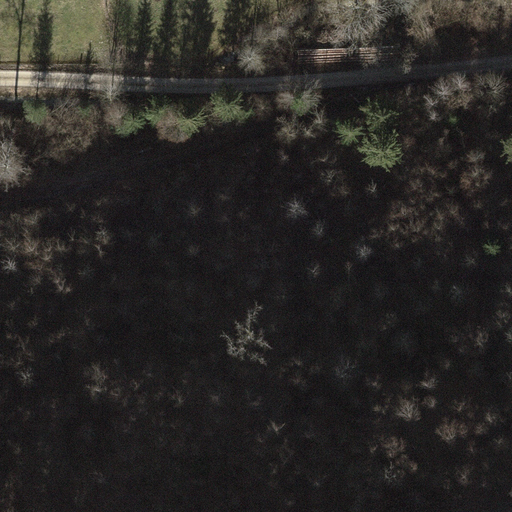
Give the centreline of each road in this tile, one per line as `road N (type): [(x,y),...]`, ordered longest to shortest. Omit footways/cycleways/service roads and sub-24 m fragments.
road 1 (track): [(511,59),(211,88),(0,80)]
road 2 (track): [(412,72),(353,103),(0,201)]
